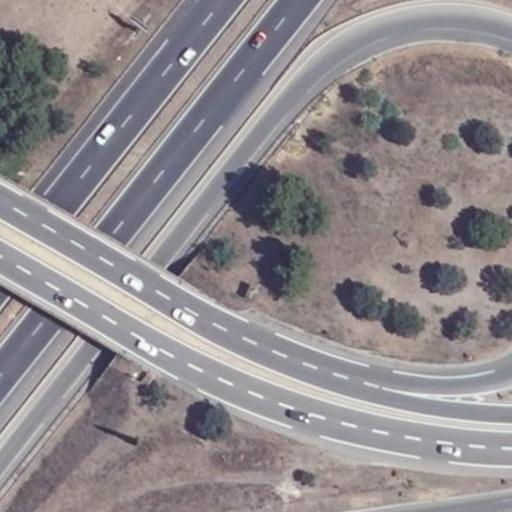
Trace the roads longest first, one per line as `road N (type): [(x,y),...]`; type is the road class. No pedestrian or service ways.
road 1 (motorway): [(0,463),(330,51),(408,18),(484,16),(511,26)]
road 2 (motorway): [(0,374),(299,0)]
road 3 (primary): [(0,256),(213,375),(342,422)]
road 4 (motorway): [(224,0),(0,282)]
road 5 (primary): [(291,358),(0,200)]
road 6 (primary): [(511,412),(386,395),(291,358)]
road 7 (motorway): [(511,372),(455,382),(403,379),(291,358)]
road 8 (primary): [(342,422),(511,455)]
road 9 (motorway): [(342,422),(511,440)]
